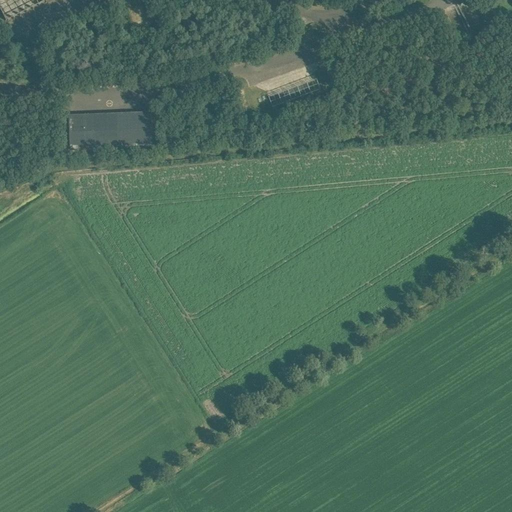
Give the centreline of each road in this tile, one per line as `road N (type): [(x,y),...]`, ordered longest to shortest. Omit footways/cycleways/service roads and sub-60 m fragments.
road 1 (track): [(511,247),(97,511)]
road 2 (unknown): [(0,91),(165,88),(243,70),(356,26)]
